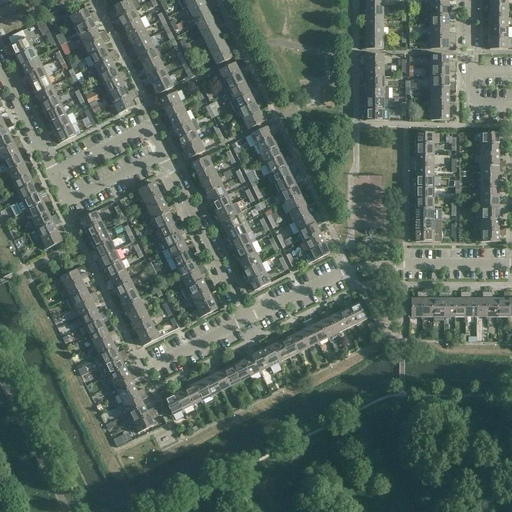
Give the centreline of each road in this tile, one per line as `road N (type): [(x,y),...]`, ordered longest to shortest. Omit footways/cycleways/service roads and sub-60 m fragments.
road 1 (residential): [(245,320),(149,124)]
road 2 (residential): [(66,202),(0,68)]
